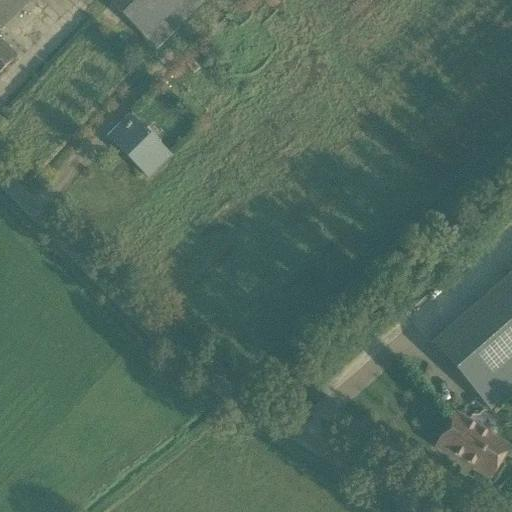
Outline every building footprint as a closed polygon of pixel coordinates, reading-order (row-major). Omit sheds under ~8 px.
[(0,0),(0,31),(1,32),(32,0),(0,0)] [(113,0),(109,5),(155,51),(205,0),(113,0)] [(0,72),(15,58),(0,43),(0,72)] [(170,158),(129,117),(108,139),(148,180),(170,158)] [(431,345),(489,411),(511,391),(511,274),(504,282),(446,332),(431,345)] [(491,479),(508,449),(489,437),(490,434),(455,414),(435,449),(464,466),(466,464),(491,479)]
